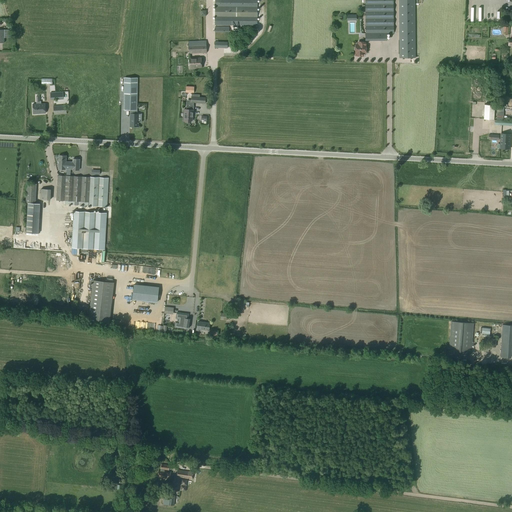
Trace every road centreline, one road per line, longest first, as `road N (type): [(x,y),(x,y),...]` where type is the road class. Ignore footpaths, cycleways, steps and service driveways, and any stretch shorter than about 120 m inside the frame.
road 1 (track): [(0,425),(137,441),(175,465),(511,506)]
road 2 (tertiary): [(511,165),(0,138)]
